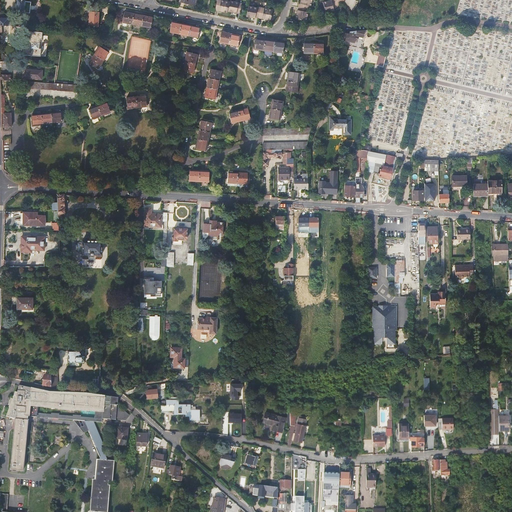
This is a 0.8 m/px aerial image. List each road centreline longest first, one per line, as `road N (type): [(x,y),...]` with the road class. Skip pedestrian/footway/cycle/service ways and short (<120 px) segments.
road 1 (residential): [(0,187),(511,217)]
road 2 (unknown): [(374,208),(380,282),(386,298),(402,301),(403,327)]
road 3 (residential): [(148,6),(277,32)]
